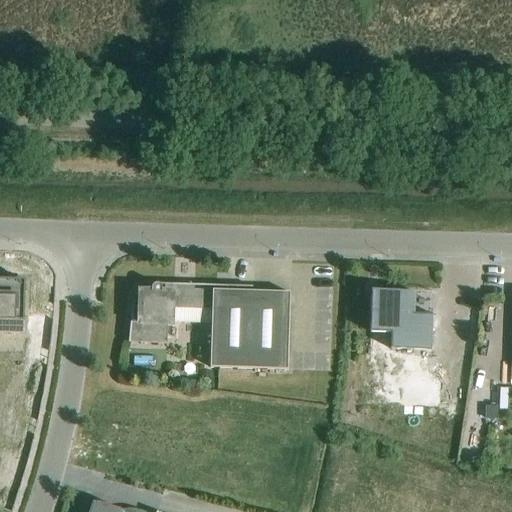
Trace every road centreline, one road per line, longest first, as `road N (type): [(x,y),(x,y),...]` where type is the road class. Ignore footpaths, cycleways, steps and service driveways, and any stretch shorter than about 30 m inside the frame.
road 1 (unclassified): [(0,118),(511,133)]
road 2 (residential): [(511,247),(82,235)]
road 3 (residential): [(82,235),(72,382),(37,511)]
